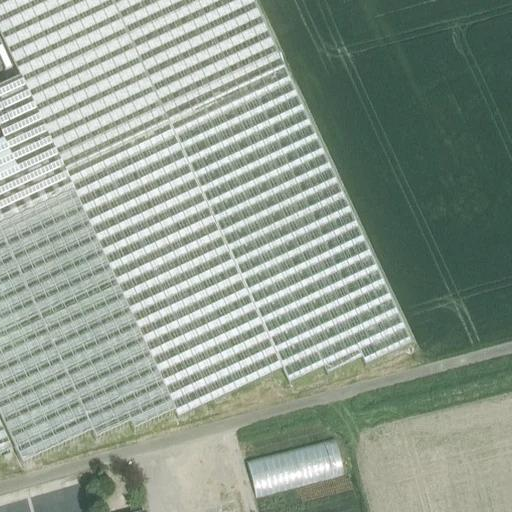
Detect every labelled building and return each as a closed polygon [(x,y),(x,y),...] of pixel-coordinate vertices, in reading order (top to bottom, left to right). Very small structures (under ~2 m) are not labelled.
[(252,0),(0,0),(0,35),(20,80),(57,160),(63,172),(284,69),(252,0)] [(284,69),(63,172),(74,195),(74,196),(73,196),(171,410),(173,409),(178,420),(282,371),(289,386),(323,370),(327,377),(361,361),(365,368),(412,346),(284,69)] [(57,160),(20,80),(0,89),(0,138),(2,143),(3,142),(19,177),(57,160)] [(57,160),(19,177),(3,142),(2,143),(0,143),(0,229),(27,217),(32,215),(73,196),(74,195),(63,172),(57,160)] [(171,410),(73,196),(32,215),(130,429),(171,410)] [(120,420),(27,217),(0,229),(0,270),(78,440),(120,420)] [(0,309),(0,374),(29,437),(63,421),(9,305),(0,309)] [(0,455),(13,449),(0,422),(0,455)] [(335,439),(243,459),(251,496),(343,476),(335,439)] [(225,457),(147,479),(154,506),(232,484),(225,457)] [(240,511),(234,491),(200,501),(202,511),(240,511)]
